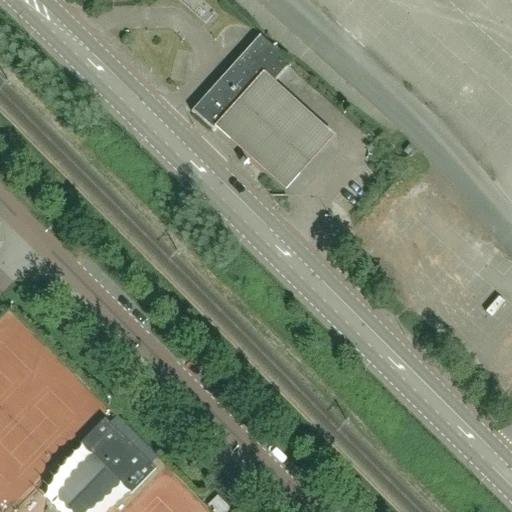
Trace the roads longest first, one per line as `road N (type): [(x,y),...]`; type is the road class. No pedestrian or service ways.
road 1 (secondary): [(511,477),(26,0)]
road 2 (unclassified): [(310,511),(37,237)]
road 3 (unknown): [(511,108),(401,0)]
